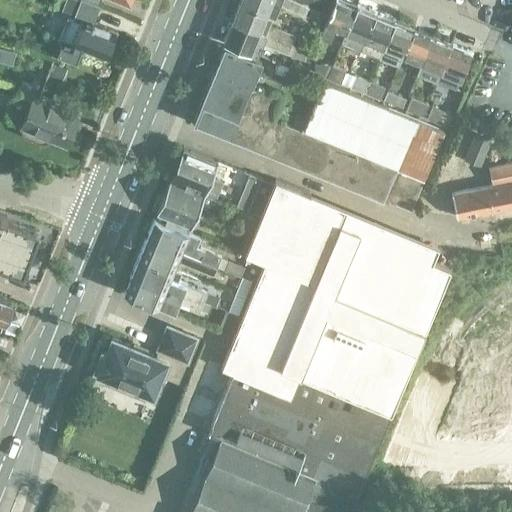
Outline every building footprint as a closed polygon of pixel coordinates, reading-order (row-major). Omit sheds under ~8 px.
[(85,0),(63,0),(60,11),(81,19),(72,41),(58,36),(52,51),(77,61),(83,47),(107,57),(108,55),(112,54),(115,48),(112,45),(117,32),(90,20),(96,4),(85,0)] [(238,0),(232,18),(291,43),(295,33),(269,22),(273,13),(273,12),(243,0),(238,0)] [(308,2),(303,0),(243,0),(273,12),(277,2),(304,13),(308,4),(308,2)] [(323,10),(327,0),(303,0),(308,2),(308,4),(323,10)] [(351,0),(334,0),(320,37),(330,41),(336,26),(345,30),(357,2),(351,0)] [(375,10),(357,2),(345,30),(341,41),(354,46),(352,51),(358,53),(359,51),(360,48),(375,10)] [(383,47),(395,18),(375,10),(360,48),(379,56),(383,47)] [(308,50),(291,43),(232,18),(223,38),(257,52),(262,41),(304,59),(308,50)] [(395,18),(379,56),(398,64),(403,54),(414,26),(395,18)] [(414,26),(403,54),(421,61),(432,34),(414,26)] [(417,72),(427,76),(434,79),(439,69),(440,69),(441,69),(452,42),(432,34),(421,61),(417,72)] [(441,69),(440,69),(436,80),(455,88),(471,50),(452,42),(441,69)] [(322,80),(309,113),(278,100),(285,83),(256,71),(261,59),(224,44),(209,79),(427,168),(444,129),(416,118),(322,80)] [(327,76),(340,82),(345,70),(332,64),(327,76)] [(364,92),(369,81),(354,75),(350,86),(364,92)] [(193,119),(392,200),(409,207),(427,168),(209,79),(193,119)] [(369,81),(364,92),(378,98),(383,86),(369,81)] [(402,107),(407,94),(391,88),(386,101),(402,107)] [(407,94),(402,107),(423,116),(428,103),(407,94)] [(65,144),(78,115),(33,96),(21,126),(24,133),(42,140),(49,137),(65,144)] [(453,113),(442,108),(432,104),(426,117),(447,126),(453,113)] [(465,159),(479,165),(489,138),(475,133),(465,159)] [(217,159),(184,146),(171,178),(204,192),(217,159)] [(456,216),(493,208),(511,204),(511,160),(488,166),(492,184),(451,192),(456,216)] [(186,511),(348,511),(390,410),(419,340),(450,266),(449,266),(432,259),(438,244),(420,237),(310,191),(310,192),(275,177),(273,182),(260,214),(260,215),(253,232),(249,241),(245,252),(263,260),(255,280),(221,363),(208,358),(186,413),(189,414),(186,423),(218,436),(186,511)] [(247,209),(260,214),(273,182),(261,177),(247,209)] [(229,203),(213,197),(203,193),(204,192),(171,178),(157,211),(191,224),(200,200),(210,204),(210,206),(226,212),(229,203)] [(233,233),(249,241),(260,215),(243,208),(233,233)] [(0,268),(2,262),(22,269),(37,228),(6,217),(7,216),(0,213),(0,268)] [(146,235),(216,265),(217,264),(225,267),(228,258),(197,245),(201,235),(154,216),(146,235)] [(139,253),(173,268),(177,259),(213,273),(216,265),(146,235),(139,253)] [(131,271),(202,300),(206,291),(185,282),(170,276),(173,268),(139,253),(131,271)] [(124,289),(144,297),(174,309),(178,300),(206,312),(209,304),(202,300),(131,271),(124,289)] [(235,294),(243,297),(251,278),(243,274),(235,294)] [(0,327),(4,315),(5,316),(12,297),(0,292),(0,327)] [(228,310),(236,313),(243,297),(235,294),(228,310)] [(236,313),(228,310),(225,308),(217,327),(230,332),(238,313),(236,313)] [(189,355),(198,331),(169,319),(157,349),(114,332),(108,347),(104,345),(97,362),(101,364),(100,367),(119,374),(116,381),(132,388),(135,381),(154,389),(163,366),(180,373),(187,354),(189,355)]
